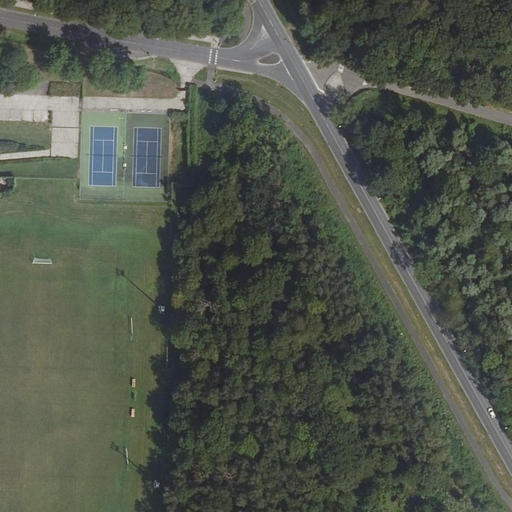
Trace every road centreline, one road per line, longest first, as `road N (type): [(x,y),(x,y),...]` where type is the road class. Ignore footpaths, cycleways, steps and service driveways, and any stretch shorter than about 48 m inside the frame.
road 1 (secondary): [(511,458),(288,52)]
road 2 (tertiary): [(0,18),(243,61),(288,52)]
